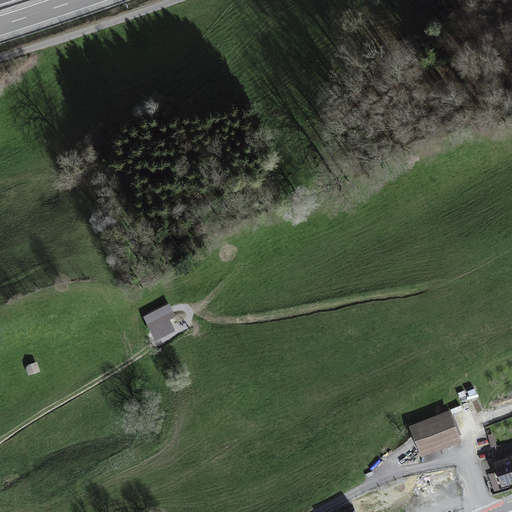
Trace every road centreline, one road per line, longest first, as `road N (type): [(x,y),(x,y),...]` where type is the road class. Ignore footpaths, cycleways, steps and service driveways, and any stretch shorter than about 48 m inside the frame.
road 1 (unclassified): [(177,0),(0,57)]
road 2 (track): [(152,342),(0,442)]
